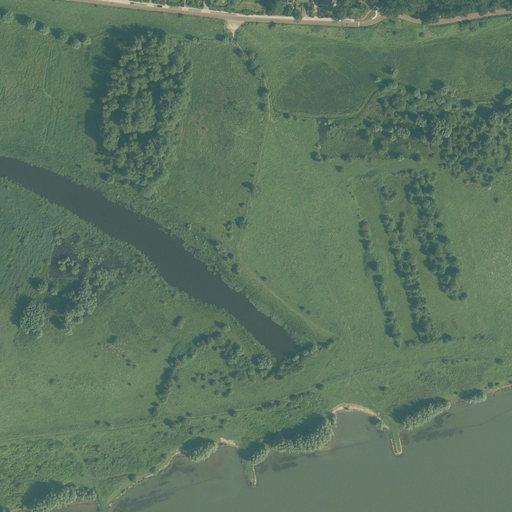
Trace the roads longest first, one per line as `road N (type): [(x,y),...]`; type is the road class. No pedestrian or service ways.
road 1 (residential): [(383,16),(360,24),(283,21),(87,0)]
road 2 (secondary): [(383,16),(432,22),(511,10)]
